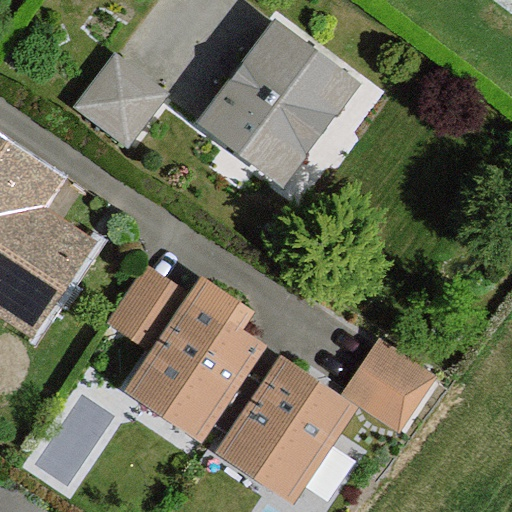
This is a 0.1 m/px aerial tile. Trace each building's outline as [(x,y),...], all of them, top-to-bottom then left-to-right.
[(358,82),(283,27),(207,125),(282,182),(358,82)] [(167,95),(118,60),(82,108),(131,144),(167,95)] [(54,184),(0,146),(0,266),(49,302),(86,248),(35,214),(54,184)] [(163,350),(194,303),(146,272),(115,318),(163,350)] [(260,347),(194,303),(163,350),(135,390),(170,414),(179,401),(211,421),(243,373),(260,347)] [(432,379),(383,347),(352,395),(402,426),(432,379)] [(345,405),(285,365),(268,390),(237,438),(228,451),(262,475),(270,463),(303,483),(352,409),(345,405)] [(268,390),(243,373),(211,421),(223,430),(237,438),(268,390)]
